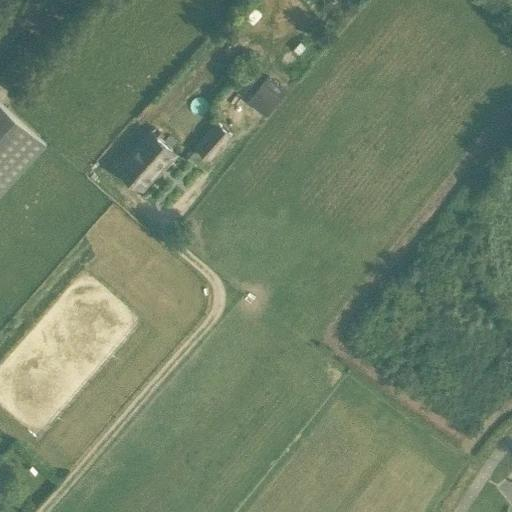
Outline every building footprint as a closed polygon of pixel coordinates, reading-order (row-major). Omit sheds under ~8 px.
[(253,23),(262,13),(254,6),(245,16),(253,23)] [(293,49),(298,54),(305,46),(299,41),(293,49)] [(247,101),(267,116),(287,90),(268,75),(247,101)] [(0,192),(47,142),(0,99),(0,192)] [(211,161),(235,135),(216,118),(192,144),(211,161)] [(140,186),(173,149),(151,130),(119,167),(140,186)]
